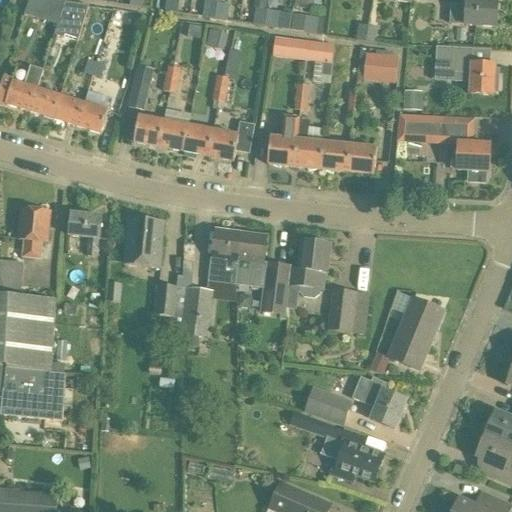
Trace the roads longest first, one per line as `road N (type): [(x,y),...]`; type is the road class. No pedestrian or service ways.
road 1 (residential): [(0,155),(211,204),(468,230),(511,225)]
road 2 (residential): [(401,511),(511,241)]
